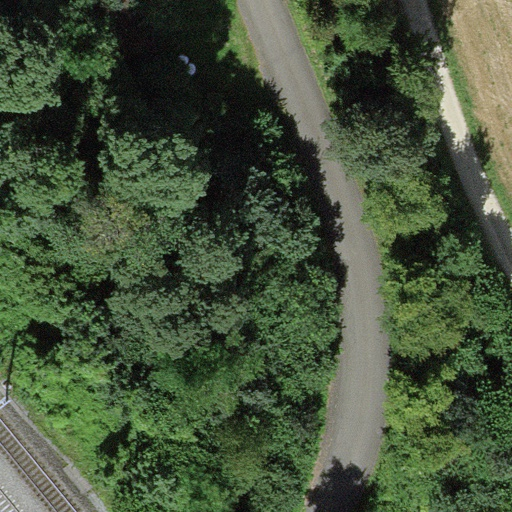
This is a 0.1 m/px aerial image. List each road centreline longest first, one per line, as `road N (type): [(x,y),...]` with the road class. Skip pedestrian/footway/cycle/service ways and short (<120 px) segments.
road 1 (unclassified): [(250,0),(353,282),(356,368),(341,491),(329,511)]
road 2 (track): [(511,284),(471,215),(396,0)]
